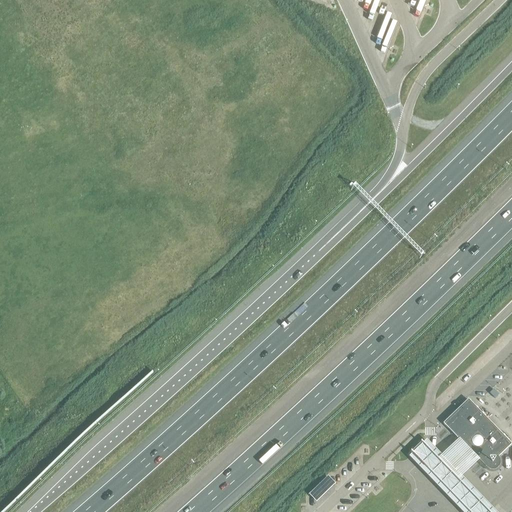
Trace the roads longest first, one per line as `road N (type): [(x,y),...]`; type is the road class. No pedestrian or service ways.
road 1 (motorway): [(511,114),(235,382),(87,511)]
road 2 (motorway): [(386,191),(36,511)]
road 3 (motorway): [(196,511),(511,217)]
road 4 (motorway): [(511,65),(386,191)]
